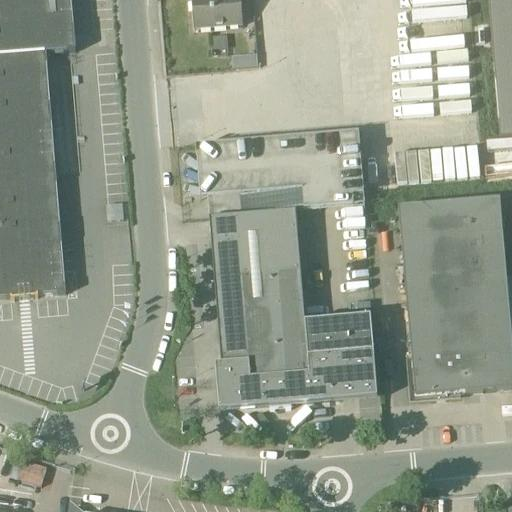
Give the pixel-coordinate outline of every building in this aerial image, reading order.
[(0,0),(0,301),(64,297),(44,57),(73,54),(68,0),(0,0)] [(190,0),(193,32),(242,28),(240,4),(248,3),(247,0),(190,0)] [(511,141),(511,0),(487,0),(499,142),(511,141)] [(511,392),(511,359),(498,203),(398,212),(414,401),(511,392)] [(294,215),(208,223),(220,370),(215,370),(219,416),(377,403),(370,322),(304,327),(294,215)]
